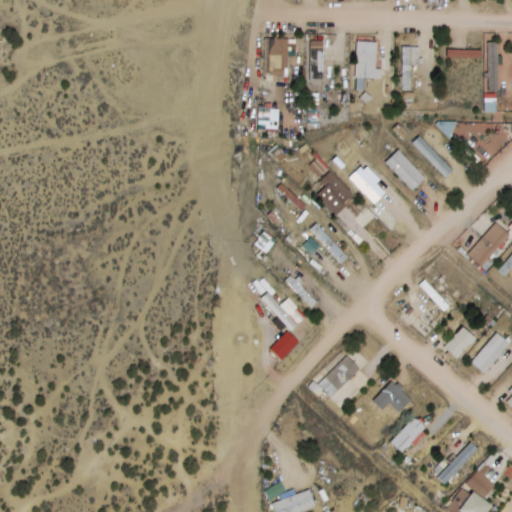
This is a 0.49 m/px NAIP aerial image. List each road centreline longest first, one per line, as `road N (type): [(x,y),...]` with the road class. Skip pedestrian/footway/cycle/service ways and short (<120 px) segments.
road 1 (tertiary): [(180,511),(222,479),(279,396),(364,306),(511,167)]
road 2 (residential): [(511,19),(268,22)]
road 3 (residential): [(511,436),(364,306)]
